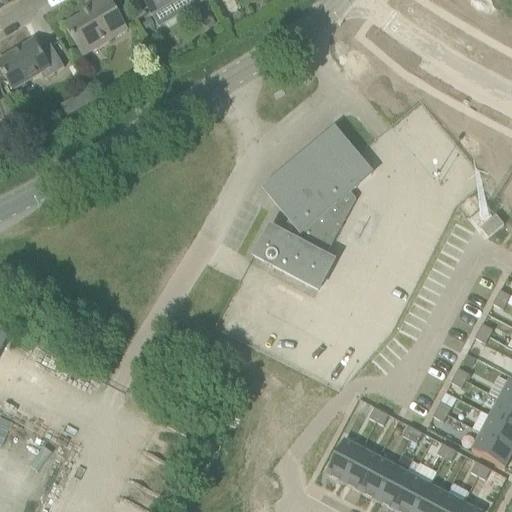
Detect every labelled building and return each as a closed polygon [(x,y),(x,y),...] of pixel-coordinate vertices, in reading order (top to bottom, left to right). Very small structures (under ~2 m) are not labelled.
[(128,32),(118,15),(109,0),(103,0),(81,13),(83,17),(65,28),(83,58),(128,32)] [(142,0),(159,28),(178,18),(171,6),(180,0),(142,0)] [(144,41),(134,47),(142,60),(152,55),(144,41)] [(0,63),(0,69),(7,82),(14,94),(42,77),(45,82),(65,70),(53,49),(42,55),(35,43),(0,63)] [(0,102),(0,106),(4,118),(14,115),(6,100),(0,102)] [(270,229),(253,259),(318,294),(335,263),(325,258),(356,201),(350,194),(371,175),(338,136),(267,196),(289,222),(282,235),(270,229)] [(495,218),(478,232),(486,241),(503,227),(495,218)] [(500,293),(496,300),(507,306),(511,299),(500,293)] [(496,300),(492,307),(503,313),(507,306),(496,300)] [(482,327),(478,334),(489,340),(493,332),(482,327)] [(478,334),(474,341),(485,347),(489,340),(478,334)] [(458,371),(454,378),(465,384),(468,377),(458,371)] [(454,378),(450,385),(461,391),(465,384),(454,378)] [(511,386),(508,384),(499,402),(511,408),(511,386)] [(511,408),(499,402),(490,419),(511,430),(511,408)] [(440,405),(436,413),(447,418),(451,411),(440,405)] [(374,410),(368,421),(375,425),(381,414),(374,410)] [(436,413),(432,419),(443,425),(447,418),(436,413)] [(381,414),(375,425),(383,429),(389,418),(381,414)] [(511,430),(490,419),(481,436),(511,453),(511,430)] [(408,428),(402,439),(410,443),(415,432),(408,428)] [(415,432),(410,443),(417,447),(422,436),(415,432)] [(511,453),(481,436),(471,454),(504,471),(511,456),(511,453)] [(344,442),(325,477),(343,486),(361,451),(344,442)] [(442,446),(436,457),(444,461),(449,450),(442,446)] [(449,450),(444,461),(451,465),(456,454),(449,450)] [(361,451),(343,486),(360,495),(378,460),(361,451)] [(378,460),(360,495),(377,504),(395,469),(378,460)] [(476,465),(470,475),(478,479),(483,469),(476,465)] [(395,469),(377,504),(390,511),(394,511),(413,478),(395,469)] [(483,469),(478,479),(485,483),(490,472),(483,469)] [(413,478),(394,511),(416,511),(430,488),(413,478)] [(430,488),(416,511),(438,511),(447,497),(430,488)] [(447,497),(438,511),(460,511),(464,506),(447,497)]
